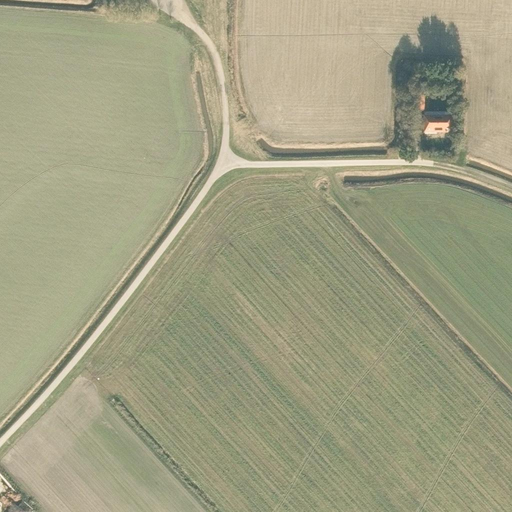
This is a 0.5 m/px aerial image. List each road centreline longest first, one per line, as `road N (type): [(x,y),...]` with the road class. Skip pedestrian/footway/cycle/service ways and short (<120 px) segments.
road 1 (unclassified): [(0,442),(63,381),(211,188),(222,159)]
road 2 (track): [(222,159),(418,161),(511,189)]
